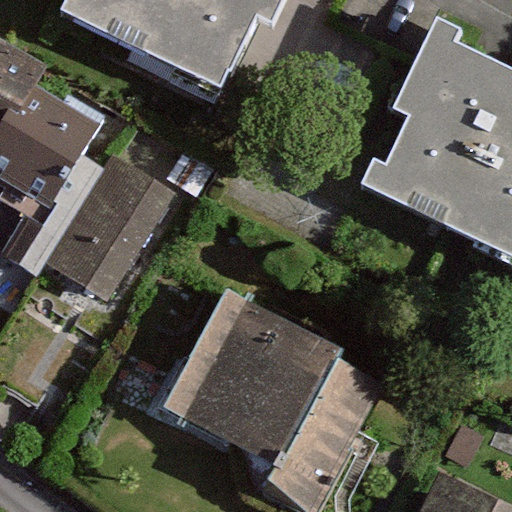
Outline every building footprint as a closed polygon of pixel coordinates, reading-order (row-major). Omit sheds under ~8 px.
[(91,0),(91,2),(87,0),(75,0),(63,26),(227,105),(263,30),(276,36),(293,0),(91,0)] [(466,38),(436,24),(392,118),(412,127),(391,172),(378,166),(363,197),(511,266),(511,78),(459,54),(466,38)] [(0,151),(5,154),(39,97),(52,75),(0,48),(0,151)] [(33,227),(0,207),(0,276),(13,284),(19,274),(42,288),(107,179),(91,170),(114,131),(76,109),(71,117),(39,97),(5,154),(0,162),(0,185),(43,211),(33,227)] [(120,171),(58,274),(118,310),(179,206),(120,171)] [(350,361),(226,294),(165,408),(275,467),(257,500),(279,511),(331,511),(394,395),(346,369),(350,361)] [(44,329),(5,393),(44,416),(82,353),(44,329)] [(511,511),(511,507),(443,475),(425,511),(511,511)]
